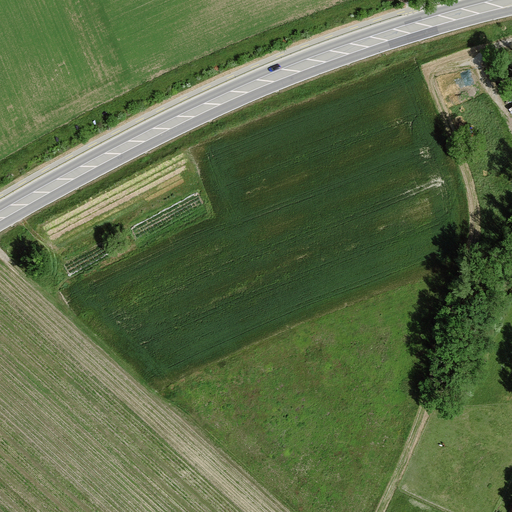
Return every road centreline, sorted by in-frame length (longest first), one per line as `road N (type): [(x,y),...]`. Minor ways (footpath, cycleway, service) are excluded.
road 1 (secondary): [(0,216),(268,79),(511,1)]
road 2 (track): [(511,42),(430,73),(469,182),(476,243),(419,428),(382,511)]
road 3 (track): [(0,253),(287,511)]
